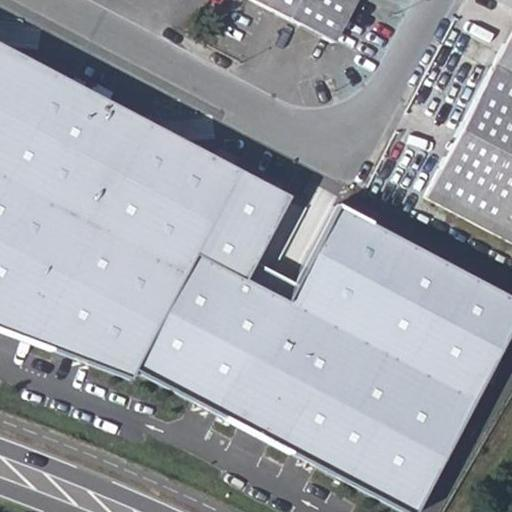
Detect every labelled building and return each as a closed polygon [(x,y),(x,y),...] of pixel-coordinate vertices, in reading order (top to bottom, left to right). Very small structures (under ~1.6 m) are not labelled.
[(351,0),(246,0),(329,42),(351,0)] [(511,25),(422,198),(511,245),(511,25)] [(205,158),(0,49),(0,331),(125,378),(129,372),(394,511),(410,511),(511,319),(511,302),(331,208),(289,287),(280,303),(238,281),(248,264),(283,198),(205,158)] [(233,158),(214,148),(209,158),(228,167),(233,158)] [(238,281),(280,303),(289,287),(248,264),(238,281)]
